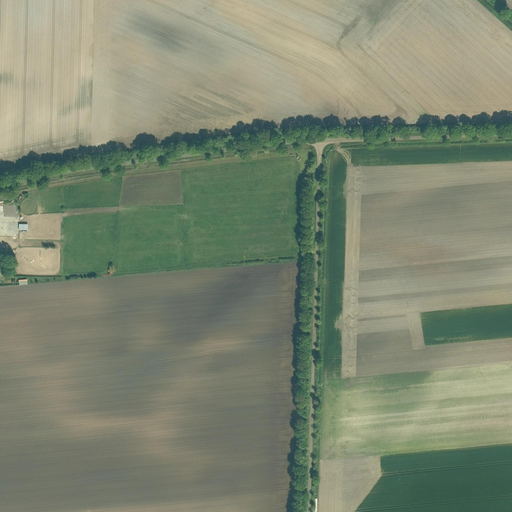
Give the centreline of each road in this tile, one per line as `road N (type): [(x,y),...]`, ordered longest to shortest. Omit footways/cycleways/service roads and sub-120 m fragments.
road 1 (unclassified): [(320,141),(309,511)]
road 2 (residential): [(320,141),(0,184)]
road 3 (residential): [(511,134),(320,141)]
